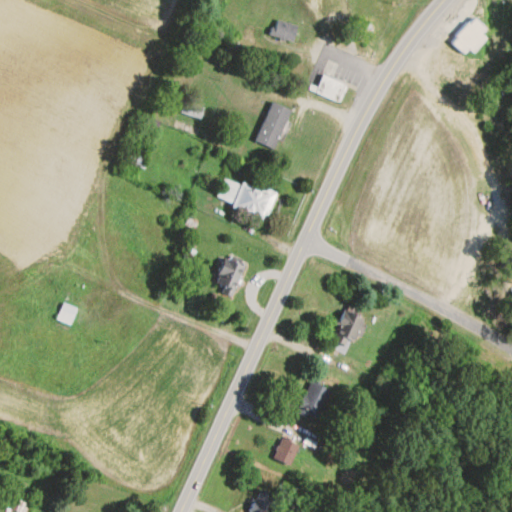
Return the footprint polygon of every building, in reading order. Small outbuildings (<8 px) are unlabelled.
[(485,30),(472,17),(448,41),(465,58),(485,38),(480,34),(485,30)] [(270,36),(291,43),(298,27),(276,19),(270,36)] [(335,101),(344,83),(322,73),(316,86),(310,83),(307,89),(335,101)] [(272,150),(291,112),(272,102),(253,141),(272,150)] [(203,108),(183,103),(180,114),(200,119),(203,108)] [(143,158),(131,152),(126,161),(139,167),(143,158)] [(264,221),(274,196),(225,176),(215,201),(264,221)] [(214,284),(234,292),(244,266),(223,258),(214,284)] [(348,356),(364,320),(343,311),(327,346),(348,356)] [(295,412),(315,422),(330,392),(310,382),(295,412)] [(289,467),(298,446),(280,439),(272,459),(289,467)] [(248,511),(269,511),(276,498),(260,489),(248,511)] [(28,511),(28,501),(7,501),(7,511),(28,511)]
